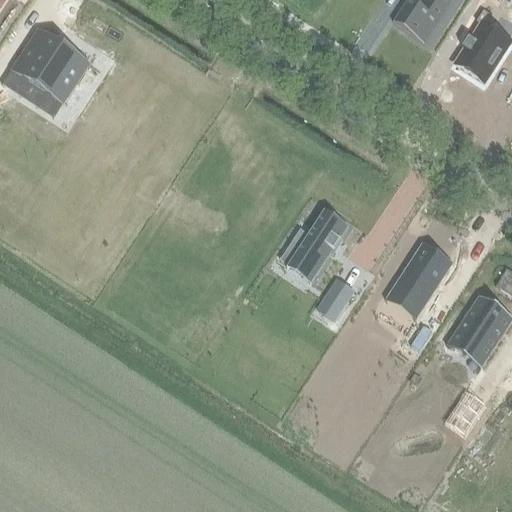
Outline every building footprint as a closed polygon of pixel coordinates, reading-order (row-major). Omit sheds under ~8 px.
[(408,0),(393,25),(423,45),(452,0),(408,0)] [(465,55),(455,69),(483,87),(511,45),(489,31),(495,22),(484,15),(476,26),(481,29),(472,44),(469,42),(462,53),(465,55)] [(63,109),(90,67),(38,33),(11,75),(63,109)] [(324,215),(287,272),(288,273),(290,270),(311,284),(310,287),(311,288),(349,231),(347,230),(345,232),(324,218),(326,216),(324,215)] [(422,248),(385,305),(387,306),(386,306),(392,298),(419,316),(414,324),(415,325),(436,293),(433,291),(439,282),(442,284),(452,268),(451,267),(451,268),(423,249),(424,249),(422,248)] [(335,287),(317,314),(335,325),(352,298),(335,287)] [(447,351),(446,351),(448,352),(450,348),(465,358),(469,352),(485,362),(478,372),(480,373),(480,372),(511,323),(511,322),(479,301),(446,350),(447,351)] [(465,396),(444,427),(464,441),(485,409),(465,396)] [(511,464),(511,428),(495,454),(511,464)]
